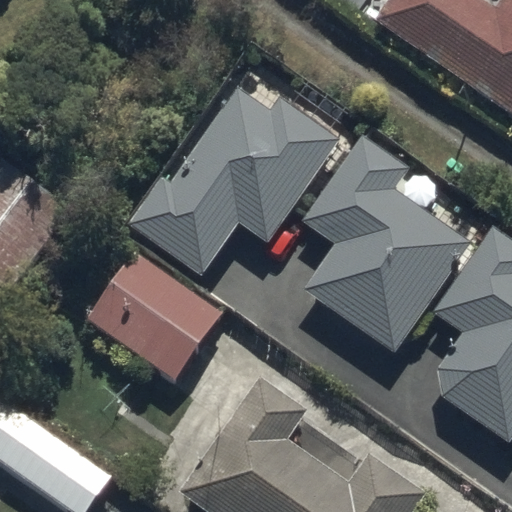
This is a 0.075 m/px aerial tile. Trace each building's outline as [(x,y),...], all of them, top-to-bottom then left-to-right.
[(459,0),(399,0),(374,35),(511,133),(511,5),(497,27),(459,0)] [(161,193),(129,238),(203,290),(239,240),(268,260),(340,157),(280,114),(271,128),(239,105),(172,200),(161,193)] [(336,260),(304,305),(393,367),(469,259),(396,209),(410,188),(362,155),(304,238),(336,260)] [(73,229),(0,174),(0,301),(12,310),(73,229)] [(461,349),(438,383),(445,413),(510,460),(511,457),(511,258),(493,245),(433,329),(461,349)] [(130,266),(86,334),(177,394),(222,326),(130,266)] [(266,397),(183,511),(185,511),(419,511),(368,474),(350,500),(290,456),(310,429),(266,397)] [(0,473),(53,511),(94,511),(109,491),(0,412),(0,473)]
